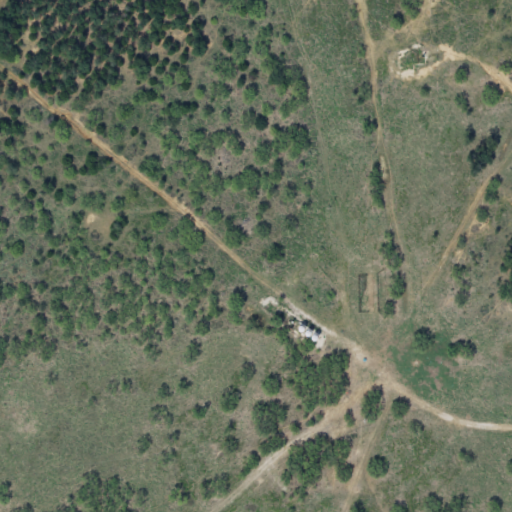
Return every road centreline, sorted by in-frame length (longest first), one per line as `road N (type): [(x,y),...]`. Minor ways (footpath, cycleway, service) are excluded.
road 1 (residential): [(467,511),(481,237)]
road 2 (residential): [(451,170),(481,237),(511,222),(451,170)]
